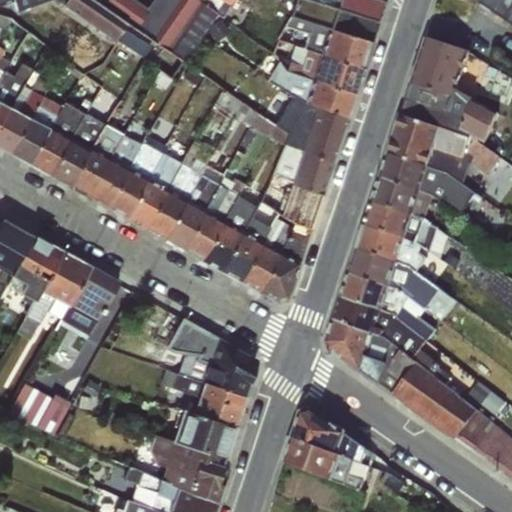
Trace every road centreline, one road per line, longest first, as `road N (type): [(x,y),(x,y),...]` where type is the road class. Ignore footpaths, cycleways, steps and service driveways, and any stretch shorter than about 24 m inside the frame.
road 1 (residential): [(416,0),(300,359)]
road 2 (residential): [(300,359),(0,177)]
road 3 (residential): [(300,359),(511,511)]
road 4 (residential): [(300,359),(251,511)]
